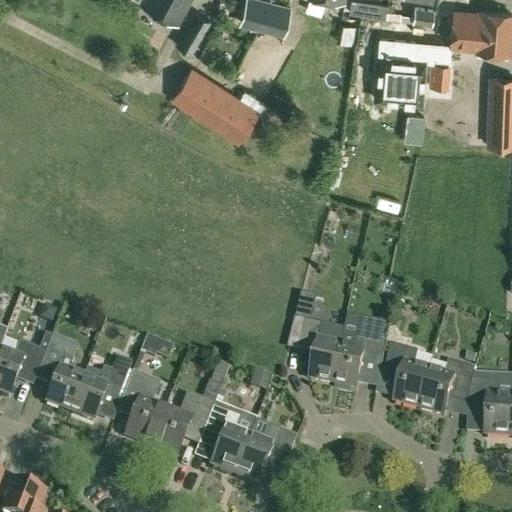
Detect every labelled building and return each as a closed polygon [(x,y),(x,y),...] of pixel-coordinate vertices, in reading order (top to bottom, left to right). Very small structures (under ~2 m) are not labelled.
[(139,0),(175,20),(186,0),(139,0)] [(289,5),(271,0),(242,0),(237,21),(282,33),(289,5)] [(387,5),(375,3),(373,16),(385,18),(387,5)] [(431,25),(433,9),(414,6),(412,21),(431,25)] [(191,53),(210,20),(194,11),(175,44),(191,53)] [(479,13),(451,11),(448,45),(475,47),(474,49),(509,51),(511,12),(479,11),(479,13)] [(414,42),(380,38),(373,98),(419,103),(424,61),(412,60),(414,42)] [(258,110),(191,66),(171,97),(238,141),(258,110)] [(511,77),(489,76),(487,144),(511,144),(511,77)] [(341,344),(333,385),(356,390),(363,359),(383,363),(387,344),(389,336),(388,336),(391,320),(381,318),(378,334),(360,330),(358,336),(343,333),(341,344)] [(341,344),(328,341),(331,325),(306,320),(305,322),(295,319),(287,349),(315,355),(309,380),(333,385),(341,344)] [(45,334),(41,345),(48,348),(52,337),(45,334)] [(161,340),(146,335),(142,348),(157,354),(161,340)] [(51,350),(43,371),(56,376),(52,388),(46,403),(69,412),(83,378),(72,374),(75,367),(71,366),(74,357),(77,349),(75,344),(53,336),(52,337),(48,348),(51,350)] [(0,394),(8,398),(15,382),(18,375),(34,381),(46,354),(45,353),(39,351),(18,342),(13,356),(0,350),(0,394)] [(394,404),(418,410),(430,369),(415,365),(419,352),(391,345),(386,373),(385,374),(397,377),(395,386),(398,387),(395,400),(394,404)] [(83,378),(69,412),(94,422),(95,418),(104,395),(117,400),(131,365),(116,359),(111,372),(103,369),(101,375),(86,370),(83,378)] [(445,373),(430,369),(418,410),(444,417),(448,400),(453,402),(455,394),(468,398),(474,375),(476,368),(449,361),(445,373)] [(132,373),(116,415),(131,421),(125,437),(150,447),(162,417),(165,409),(151,403),(159,384),(137,375),(132,373)] [(511,376),(474,375),(468,398),(467,411),(486,413),(484,437),(510,439),(511,406),(511,376)] [(162,417),(150,447),(176,457),(182,441),(198,447),(199,443),(201,439),(212,409),(217,399),(221,388),(209,383),(202,401),(187,395),(179,415),(165,409),(162,417)] [(212,409),(201,439),(217,446),(216,450),(211,461),(210,466),(234,475),(248,437),(233,431),(238,419),(218,412),(212,409)] [(248,437),(234,475),(258,484),(261,475),(268,459),(284,467),(285,467),(296,438),(278,431),(269,427),(263,443),(248,437)] [(14,479),(1,511),(2,511),(24,511),(27,508),(33,510),(41,490),(14,479)]
